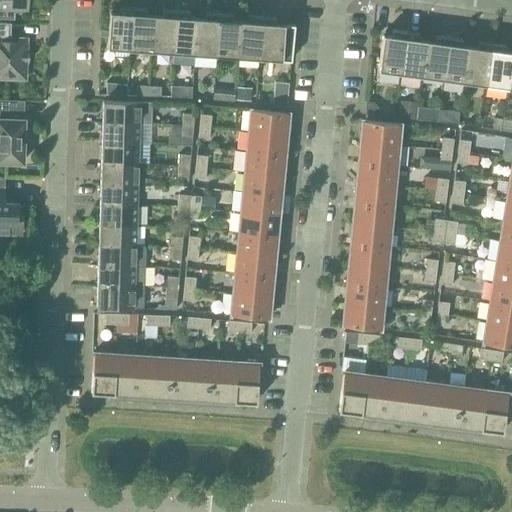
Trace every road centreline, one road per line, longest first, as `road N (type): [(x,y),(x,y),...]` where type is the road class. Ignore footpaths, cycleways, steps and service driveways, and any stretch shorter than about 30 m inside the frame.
road 1 (residential): [(290,511),(338,0)]
road 2 (residential): [(46,499),(69,0)]
road 3 (unclassified): [(46,499),(172,506)]
